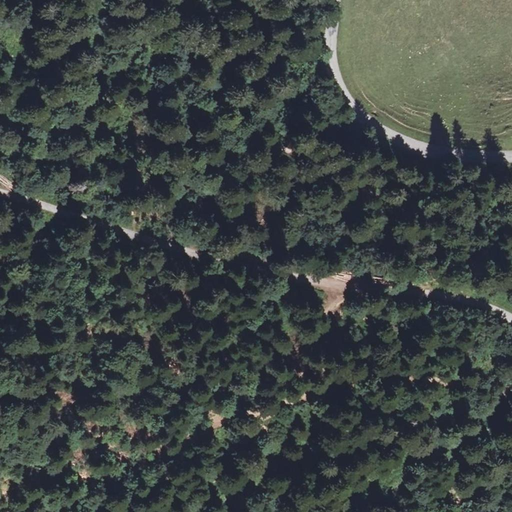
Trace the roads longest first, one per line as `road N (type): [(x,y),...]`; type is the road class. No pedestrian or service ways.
road 1 (track): [(0,193),(266,271),(456,296),(511,320)]
road 2 (track): [(511,394),(421,379),(321,390),(225,417),(134,469),(77,489),(47,511)]
road 3 (unclassified): [(511,156),(425,147),(370,121),(335,67),(333,0)]
road 4 (track): [(196,511),(278,406),(314,333),(350,286)]
road 5 (track): [(508,394),(469,436),(359,490)]
